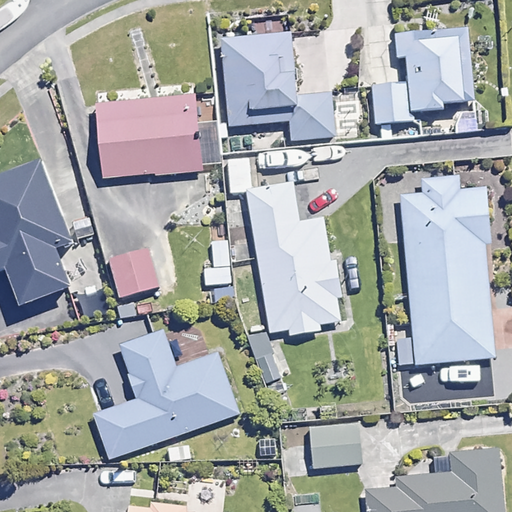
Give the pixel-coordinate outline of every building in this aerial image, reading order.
[(472,30),(396,31),(397,84),(397,107),(407,107),(473,107),(472,30)] [(298,33),(226,36),(230,125),(287,123),(301,123),(300,93),(298,33)] [(397,107),(397,84),(362,84),(362,124),(407,123),(407,107),(397,107)] [(329,92),(300,93),(301,123),(287,123),(288,139),(331,137),(329,92)] [(201,168),(197,96),(93,102),(97,174),(201,168)] [(251,188),(248,158),(226,160),(229,190),(251,188)] [(43,163),(0,177),(0,269),(5,268),(17,305),(72,286),(57,244),(69,240),(43,163)] [(400,195),(411,359),(494,353),(486,239),(496,239),(492,182),(461,184),(461,176),(422,178),(423,193),(400,195)] [(253,189),(265,331),(289,329),(289,335),(320,332),(320,326),(335,325),(331,283),(340,282),(338,258),(326,259),(322,215),(296,218),(293,185),(253,189)] [(212,245),(213,267),(204,268),(205,285),(217,285),(231,284),(230,244),(212,245)] [(145,246),(106,256),(116,294),(155,284),(145,246)] [(103,292),(82,296),(86,319),(108,315),(103,292)] [(95,409),(112,456),(238,412),(219,357),(178,371),(163,328),(124,341),(142,393),(95,409)] [(282,379),(272,353),(256,359),(266,385),(282,379)] [(356,421),(305,422),(306,464),(357,463),(356,421)] [(191,444),(166,446),(168,464),(193,462),(191,444)] [(400,484),(364,486),(364,511),(504,511),(501,448),(454,451),(455,471),(400,474),(400,484)] [(123,511),(230,511),(184,508),(185,498),(154,496),(153,504),(124,502),(123,511)]
